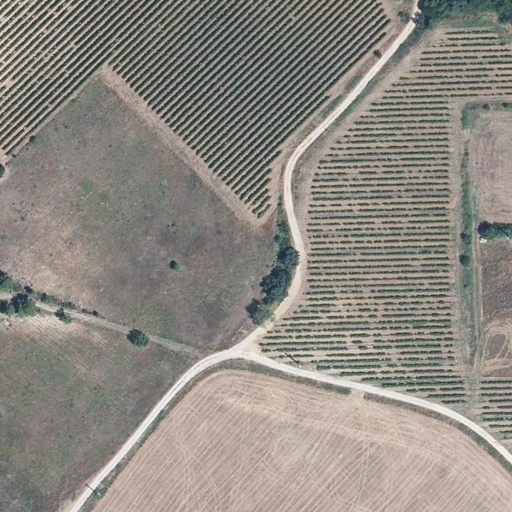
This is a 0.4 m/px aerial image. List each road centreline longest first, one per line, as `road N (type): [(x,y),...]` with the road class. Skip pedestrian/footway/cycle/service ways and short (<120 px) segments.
road 1 (track): [(72,511),(174,388),(197,368),(232,356),(279,312),(300,280),(289,206),(294,162),(409,30),(422,0)]
road 2 (track): [(232,356),(450,413),(511,461)]
road 3 (track): [(0,300),(92,318),(215,360)]
